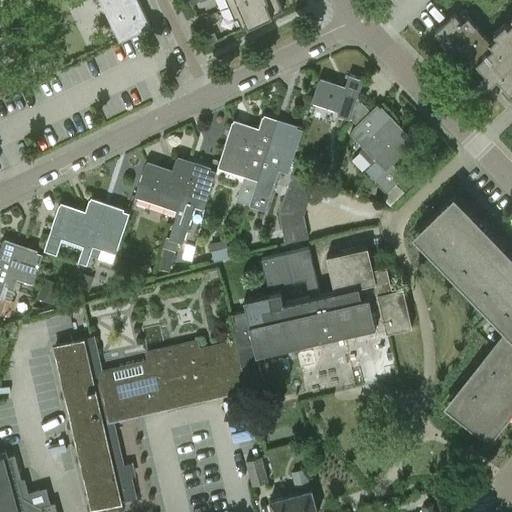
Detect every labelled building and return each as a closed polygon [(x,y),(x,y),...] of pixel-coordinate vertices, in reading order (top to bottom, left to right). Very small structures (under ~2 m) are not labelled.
[(100,0),(119,41),(140,31),(149,27),(151,26),(139,0),(100,0)] [(278,0),(242,0),(229,6),(234,19),(237,18),(242,29),(283,10),(278,0)] [(511,15),(511,16),(511,15),(511,20),(508,24),(505,21),(494,31),(497,34),(491,41),(468,16),(462,21),(455,13),(437,29),(444,36),(442,38),(453,50),(455,49),(460,54),(458,56),(469,68),(477,60),(486,71),(477,79),(485,88),(498,76),(510,89),(511,86),(511,15)] [(206,35),(210,43),(218,40),(214,31),(206,35)] [(358,111),(365,104),(358,96),(364,78),(349,73),(345,87),(319,79),(312,101),(339,110),(338,114),(350,118),(351,116),(354,119),(361,113),(358,111)] [(493,85),(488,90),(494,96),(499,91),(493,85)] [(371,110),(365,104),(358,111),(361,113),(354,119),(358,123),(355,125),(350,132),(386,169),(375,180),(387,193),(405,176),(393,163),(415,141),(378,103),(371,110)] [(249,204),(253,193),(265,156),(277,120),(263,115),(258,130),(232,121),(218,165),(245,174),(237,200),(249,204)] [(303,128),(277,120),(265,156),(253,193),(269,198),(283,155),(294,158),(303,128)] [(138,185),(181,198),(183,199),(185,193),(188,182),(184,180),(189,162),(175,158),(171,170),(146,162),(138,185)] [(183,199),(181,198),(170,234),(184,238),(194,205),(201,207),(203,199),(207,200),(216,171),(189,162),(184,180),(188,182),(185,193),(183,199)] [(292,173),(288,185),(311,192),(315,181),(292,173)] [(311,192),(288,185),(285,195),(308,203),(311,192)] [(511,332),(450,410),(489,441),(491,439),(486,435),(496,423),(500,427),(509,415),(505,411),(511,402),(511,251),(508,248),(504,252),(493,241),(498,237),(487,226),(483,230),(473,220),(477,215),(467,205),(462,209),(452,198),(456,194),(454,192),(418,226),(511,323),(511,332)] [(285,195),(279,213),(304,214),(308,203),(285,195)] [(86,263),(90,254),(100,223),(97,222),(103,204),(89,199),(84,213),(59,205),(52,227),(44,249),(57,253),(61,239),(83,247),(78,260),(86,263)] [(100,223),(90,254),(98,256),(113,262),(116,253),(129,212),(103,204),(97,222),(100,223)] [(304,214),(279,213),(283,230),(306,225),(304,214)] [(309,237),(306,225),(283,230),(285,242),(309,237)] [(180,239),(166,235),(162,246),(165,246),(158,267),(169,271),(180,239)] [(214,260),(228,257),(224,239),(210,242),(214,260)] [(0,290),(16,245),(2,240),(0,245),(0,290)] [(247,309),(258,352),(385,321),(387,330),(413,324),(403,285),(393,288),(387,264),(373,267),(367,244),(326,254),(334,289),(320,292),(308,245),(261,256),(268,285),(305,276),(310,294),(283,301),(281,289),(244,298),(247,309)] [(16,245),(0,290),(0,294),(10,298),(17,278),(33,283),(43,254),(16,245)] [(149,262),(134,266),(137,277),(153,272),(149,262)] [(82,272),(77,287),(86,290),(91,275),(82,272)] [(44,277),(37,297),(53,303),(60,283),(44,277)] [(13,301),(1,297),(0,300),(0,313),(7,316),(13,301)] [(238,340),(237,341),(200,350),(198,341),(147,353),(149,361),(100,373),(92,336),(56,345),(94,508),(121,502),(121,499),(135,496),(130,475),(125,476),(111,416),(248,383),(238,340)] [(293,445),(290,449),(291,453),(295,456),(300,455),(302,451),(301,447),(297,444),(293,445)] [(0,511),(57,511),(55,502),(50,503),(41,505),(23,496),(19,479),(21,478),(15,454),(5,456),(5,454),(0,454),(0,511)] [(252,485),(253,484),(269,480),(262,455),(245,459),(252,485)] [(270,500),(273,511),(317,511),(305,469),(293,472),(299,492),(270,500)] [(421,507),(423,511),(428,511),(434,509),(432,503),(421,507)]
